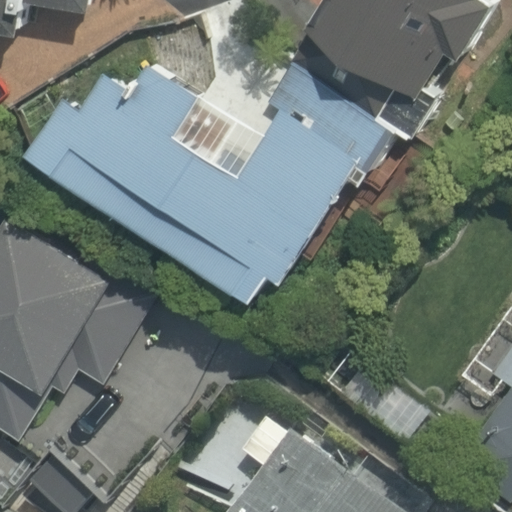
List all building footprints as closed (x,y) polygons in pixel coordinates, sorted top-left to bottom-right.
[(0,0),(0,24),(18,26),(20,0),(39,0),(108,9),(109,0),(0,0)] [(322,0),(308,25),(429,96),(485,0),(322,0)] [(405,127),(421,137),(432,119),(400,100),(300,40),(269,92),(166,30),(132,87),(88,61),(33,152),(266,291),(283,263),(297,271),(364,160),(379,169),(405,127)] [(85,373),(110,388),(166,296),(0,195),(0,431),(37,453),(85,373)] [(511,387),(484,428),(464,457),(511,489),(511,387)] [(398,511),(300,440),(246,511),(398,511)]
